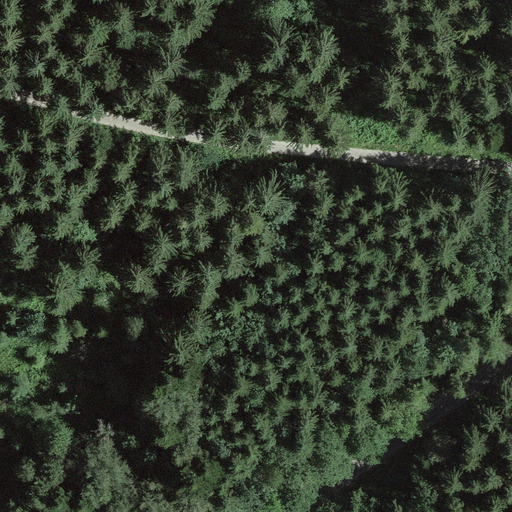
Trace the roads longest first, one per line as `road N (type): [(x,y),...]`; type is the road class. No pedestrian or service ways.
road 1 (track): [(511,169),(196,135),(0,82)]
road 2 (unclassified): [(291,511),(511,359)]
